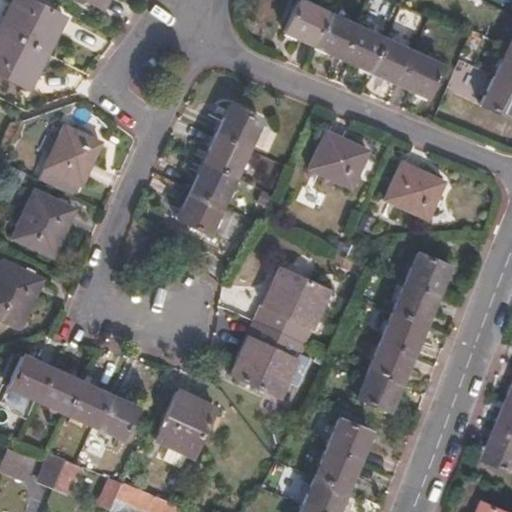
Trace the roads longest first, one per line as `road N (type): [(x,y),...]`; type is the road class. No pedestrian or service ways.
road 1 (residential): [(511,169),(200,42)]
road 2 (residential): [(511,256),(408,511)]
road 3 (residential): [(184,320),(91,298),(156,140)]
road 4 (residential): [(171,0),(107,89),(156,140)]
